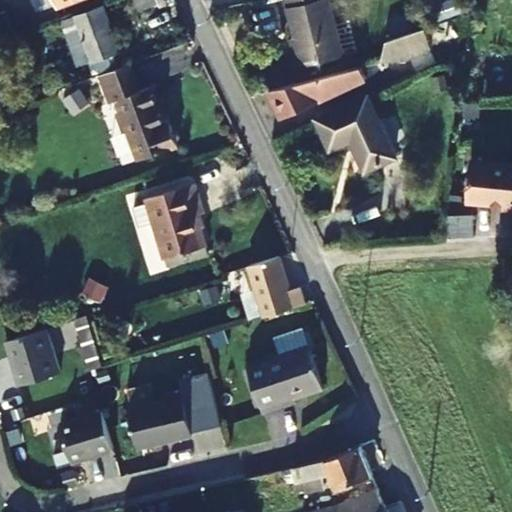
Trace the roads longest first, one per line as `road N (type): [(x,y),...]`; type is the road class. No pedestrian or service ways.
road 1 (residential): [(192,0),(383,412)]
road 2 (residential): [(0,476),(18,492),(68,498),(311,442),(383,412)]
